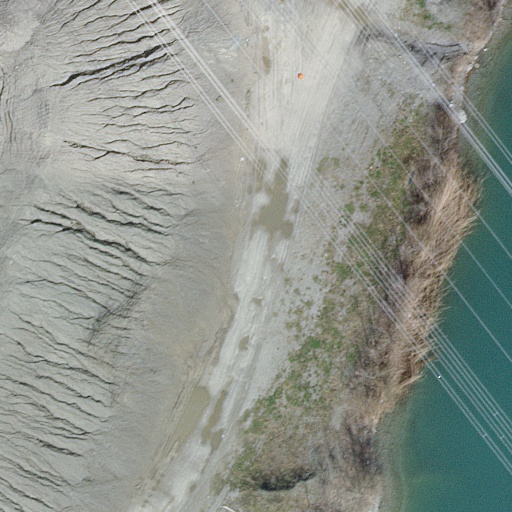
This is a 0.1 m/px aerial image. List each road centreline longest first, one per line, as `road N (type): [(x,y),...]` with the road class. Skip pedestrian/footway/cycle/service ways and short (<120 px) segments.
road 1 (track): [(165,511),(237,376),(305,124),(357,0)]
road 2 (track): [(293,168),(267,135),(261,0)]
